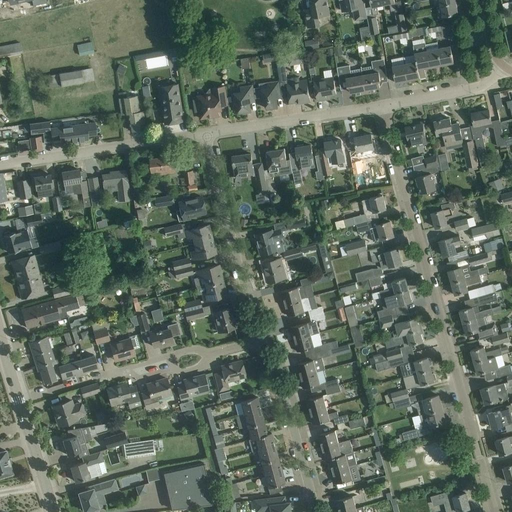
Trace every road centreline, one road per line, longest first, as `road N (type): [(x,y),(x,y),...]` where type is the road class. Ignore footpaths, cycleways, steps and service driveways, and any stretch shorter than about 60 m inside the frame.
road 1 (residential): [(495,511),(382,107)]
road 2 (residential): [(271,340),(239,270),(207,133)]
road 3 (residential): [(0,165),(207,133)]
road 4 (residential): [(318,511),(271,340)]
road 5 (residential): [(207,133),(382,107)]
road 6 (residential): [(382,107),(474,89),(507,69)]
